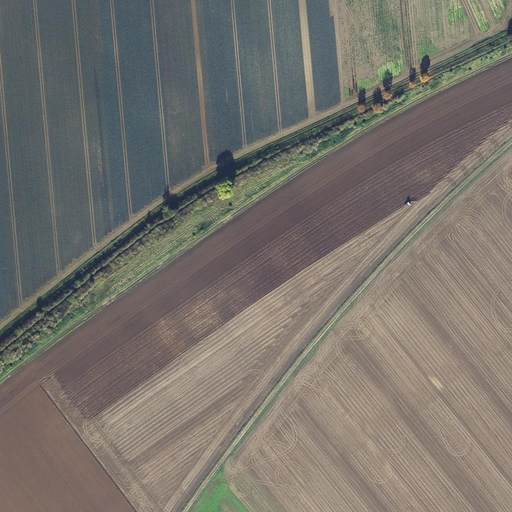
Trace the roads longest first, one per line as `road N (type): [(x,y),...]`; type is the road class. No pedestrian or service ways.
road 1 (track): [(0,381),(315,157),(511,54)]
road 2 (track): [(511,31),(159,205),(0,336)]
road 3 (track): [(184,511),(321,333),(426,218),(511,142)]
